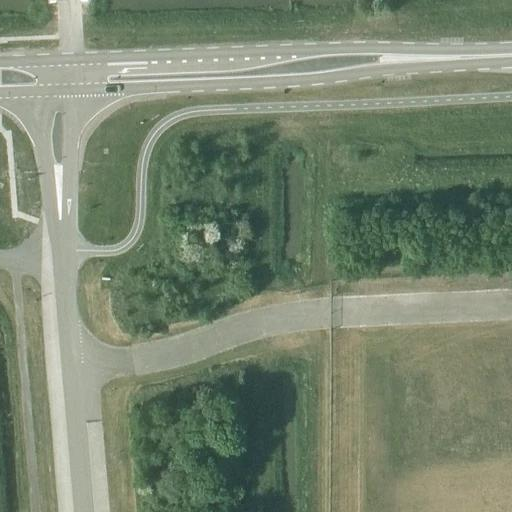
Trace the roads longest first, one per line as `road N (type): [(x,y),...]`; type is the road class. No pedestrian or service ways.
road 1 (primary): [(60,77),(511,51)]
road 2 (unclassified): [(82,511),(61,255)]
road 3 (unclassified): [(61,255),(60,77)]
